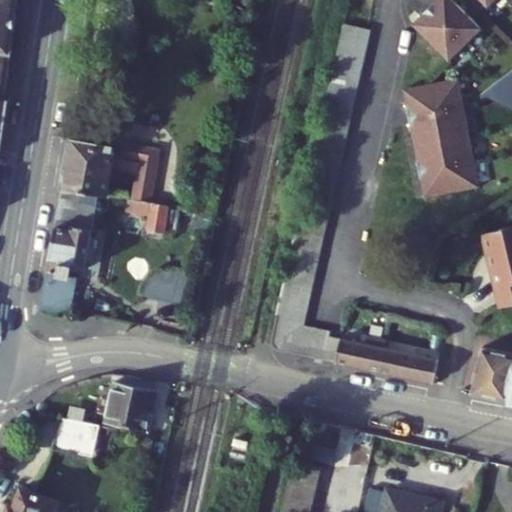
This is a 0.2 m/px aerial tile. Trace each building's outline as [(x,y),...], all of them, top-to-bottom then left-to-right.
[(0,0),(0,51),(12,53),(19,0),(0,0)] [(423,23),(417,28),(451,62),(483,31),(451,0),(445,0),(444,2),(442,0),(440,0),(420,20),(423,23)] [(479,0),(490,10),(500,0),(479,0)] [(370,33),(344,26),(305,192),(333,197),(337,198),(339,186),(335,185),(370,33)] [(12,53),(0,51),(0,70),(10,71),(12,53)] [(0,97),(6,99),(10,71),(0,70),(0,97)] [(511,70),(484,92),(510,105),(511,102),(511,70)] [(459,80),(405,90),(423,199),(478,189),(459,80)] [(8,99),(6,99),(0,97),(0,129),(3,130),(8,99)] [(72,138),(62,186),(83,189),(106,194),(110,173),(135,178),(131,199),(152,203),(153,199),(158,200),(161,186),(152,184),(159,146),(118,139),(117,146),(72,138)] [(62,186),(43,306),(72,311),(78,276),(72,275),(73,266),(88,268),(95,226),(78,223),(83,189),(62,186)] [(275,349),(323,360),(329,335),(330,330),(304,325),(333,197),(305,192),(272,333),(271,342),(271,346),(275,349)] [(308,322),(337,198),(333,197),(304,325),(330,330),(329,335),(342,338),(343,330),(308,322)] [(170,202),(158,200),(153,199),(152,203),(131,199),(129,198),(127,210),(150,214),(147,229),(164,231),(167,219),(170,202)] [(214,211),(170,202),(167,219),(210,228),(214,211)] [(511,226),(481,235),(500,309),(511,306),(511,226)] [(439,358),(342,338),(329,335),(323,360),(433,383),(439,358)] [(511,351),(482,345),(472,391),(511,399),(511,351)] [(155,388),(117,380),(108,421),(147,429),(155,388)] [(177,392),(170,391),(168,400),(175,401),(177,392)] [(103,407),(81,403),(78,415),(100,419),(103,407)] [(250,412),(243,411),(241,424),(247,425),(250,412)] [(94,422),(60,415),(53,446),(87,453),(94,422)] [(100,423),(94,422),(87,453),(93,455),(100,423)] [(310,511),(323,466),(294,459),(280,511),(310,511)] [(52,511),(57,498),(23,486),(13,511),(52,511)] [(368,511),(374,490),(361,487),(354,511),(368,511)] [(439,511),(442,500),(389,487),(383,511),(439,511)]
